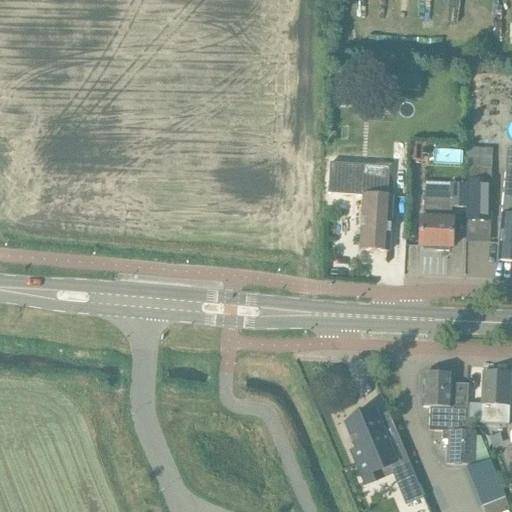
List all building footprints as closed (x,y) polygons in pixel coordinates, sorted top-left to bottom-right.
[(341,72),(339,104),(355,105),(356,89),(420,92),(421,76),(341,72)] [(411,143),(410,159),(421,159),(422,154),(429,154),(429,144),(411,143)] [(468,208),(468,219),(492,220),(493,148),(469,147),(468,184),(468,208)] [(500,241),(498,260),(511,261),(511,149),(508,149),(506,169),(502,215),(500,241)] [(328,168),(326,193),(339,194),(364,195),(364,196),(362,231),(360,251),(389,252),(390,232),(392,197),(385,196),(387,168),(354,166),(354,157),(332,156),(332,168),(328,168)] [(421,219),(420,247),(436,247),(436,251),(449,252),(449,248),(452,248),(454,219),(451,219),(451,208),(468,208),(468,184),(450,184),(426,183),(424,219),(421,219)] [(469,405),(469,423),(509,425),(511,374),(483,373),(481,405),(469,405)] [(424,375),(422,408),(430,408),(429,432),(449,433),(448,465),(468,466),(468,470),(483,507),(484,511),(507,511),(511,511),(506,498),(482,437),(478,436),(478,432),(468,431),(468,407),(452,407),(453,376),(424,375)] [(354,423),(347,426),(357,451),(352,453),(364,483),(383,476),(380,468),(394,463),(401,481),(415,476),(392,420),(381,425),(376,414),(367,417),(368,418),(355,424),(354,423)]
